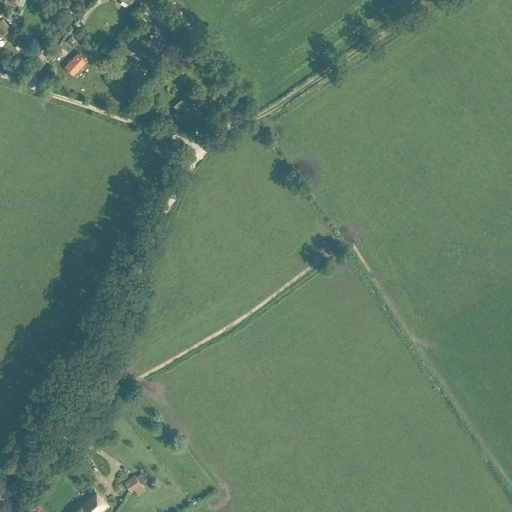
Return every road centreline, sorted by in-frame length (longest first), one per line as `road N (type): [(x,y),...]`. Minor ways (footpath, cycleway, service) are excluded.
road 1 (unclassified): [(0,501),(58,432),(204,150)]
road 2 (track): [(169,0),(224,81),(225,129),(269,110),(432,0)]
road 3 (unclassified): [(204,150),(0,75)]
